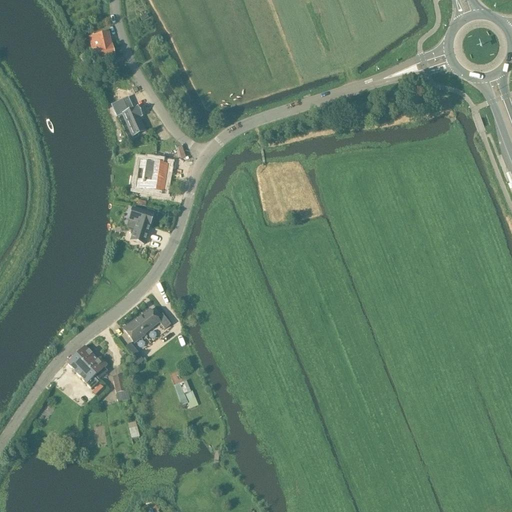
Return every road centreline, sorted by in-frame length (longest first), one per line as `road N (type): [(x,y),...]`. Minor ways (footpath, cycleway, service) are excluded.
road 1 (tertiary): [(0,447),(66,352),(159,266),(204,155)]
road 2 (tertiary): [(204,155),(255,121),(384,78)]
road 3 (unclassified): [(204,155),(177,136),(133,68),(115,0)]
